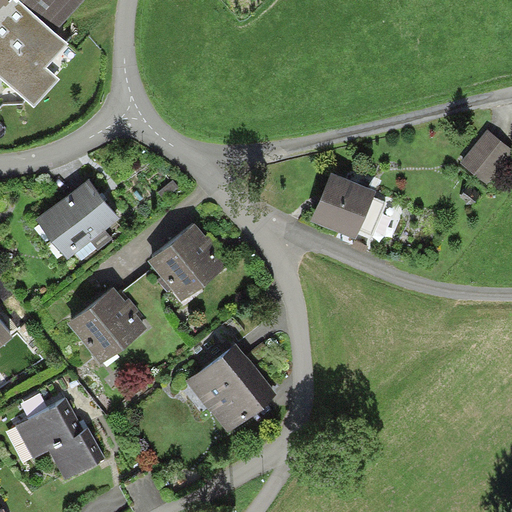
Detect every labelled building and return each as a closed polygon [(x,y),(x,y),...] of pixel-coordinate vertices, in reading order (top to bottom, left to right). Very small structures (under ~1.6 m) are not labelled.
[(0,0),(0,87),(0,88),(80,0),(0,0)] [(511,150),(511,145),(488,125),(461,159),(487,180),(511,150)] [(377,183),(332,163),(310,210),(355,231),(377,183)] [(121,212),(89,172),(37,213),(68,253),(121,212)] [(195,215),(148,250),(182,295),(229,260),(219,247),(222,245),(209,228),(206,230),(195,215)] [(115,279),(67,313),(100,358),(147,323),(136,308),(139,305),(129,290),(125,293),(115,279)] [(0,311),(0,339),(13,329),(0,311)] [(235,336),(185,375),(227,428),(277,389),(235,336)] [(66,393),(16,421),(34,454),(50,445),(65,474),(106,452),(88,419),(82,422),(66,393)] [(0,511),(8,511),(4,503),(0,504),(0,511)]
